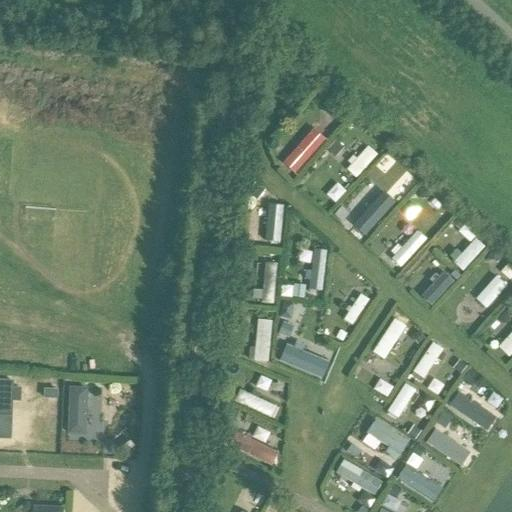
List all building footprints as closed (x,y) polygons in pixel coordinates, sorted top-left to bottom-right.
[(279,70),(269,77),(287,103),(297,96),(279,70)] [(0,80),(0,124),(6,125),(14,83),(0,80)] [(61,86),(47,121),(61,126),(60,131),(73,136),(88,96),(61,86)] [(135,99),(117,132),(130,139),(128,144),(141,151),(161,113),(135,99)] [(283,165),(293,173),(323,139),(313,130),(283,165)] [(327,150),(335,157),(343,148),(335,141),(327,150)] [(346,170),(354,178),(376,155),(367,147),(346,170)] [(320,213),(336,188),(325,181),(308,205),(320,213)] [(255,182),(247,192),(256,200),(264,190),(255,182)] [(418,199),(427,199),(427,190),(418,189),(418,199)] [(124,191),(121,228),(136,230),(136,235),(151,236),(154,193),(124,191)] [(383,194),(353,227),(364,237),(394,205),(383,194)] [(267,205),(264,242),(278,243),(281,206),(267,205)] [(341,211),(336,218),(342,223),(348,217),(341,211)] [(465,224),(457,217),(451,224),(459,231),(465,224)] [(399,268),(424,241),(415,233),(390,260),(399,268)] [(461,271),(482,248),(473,239),(452,263),(461,271)] [(312,250),(310,272),(304,271),(303,280),(309,281),(307,291),(320,292),(325,252),(312,250)] [(498,252),(487,251),(486,260),(496,261),(498,252)] [(276,265),(264,263),(264,266),(256,266),(254,290),(261,291),(260,303),(272,304),(276,265)] [(420,297),(430,306),(452,281),(442,272),(420,297)] [(495,276),(475,299),(485,308),(506,286),(495,276)] [(302,299),(303,287),(292,285),(290,297),(302,299)] [(359,295),(343,320),(350,325),(367,300),(359,295)] [(25,298),(10,301),(18,343),(47,337),(40,299),(25,302),(25,298)] [(96,301),(81,307),(97,347),(125,336),(111,301),(98,306),(96,301)] [(383,360),(405,327),(394,320),(373,353),(383,360)] [(252,361),(266,363),(270,322),(256,321),(252,361)] [(288,338),(292,327),(282,323),(278,334),(288,338)] [(417,331),(410,337),(417,344),(423,338),(417,331)] [(511,332),(498,348),(508,358),(511,353),(511,332)] [(292,348),(284,345),(277,361),(319,379),(326,363),(300,352),(303,346),(294,343),(292,348)] [(441,352),(442,350),(432,344),(413,372),(422,379),(435,360),(440,363),(445,355),(441,352)] [(457,361),(452,368),(459,373),(464,366),(457,361)] [(376,399),(382,386),(353,371),(346,384),(376,399)] [(468,371),(461,380),(471,387),(477,378),(468,371)] [(0,441),(12,442),(13,403),(22,404),(22,391),(14,390),(14,384),(0,383),(0,441)] [(397,418),(414,391),(404,385),(386,412),(397,418)] [(71,387),(69,433),(88,434),(90,388),(71,387)] [(58,401),(58,392),(46,391),(45,400),(58,401)] [(239,391),(234,401),(269,418),(274,407),(239,391)] [(456,393),(448,405),(486,431),(492,421),(494,418),(456,393)] [(441,414),(435,423),(444,429),(450,420),(441,414)] [(374,422),(367,433),(390,447),(385,455),(396,462),(401,455),(408,444),(374,422)] [(414,440),(420,432),(412,427),(407,434),(414,440)] [(226,432),(219,449),(264,467),(271,450),(226,432)] [(453,464),(461,454),(430,432),(423,443),(453,464)] [(126,442),(118,448),(123,455),(131,449),(126,442)] [(419,458),(424,450),(415,445),(410,452),(419,458)] [(352,448),(348,455),(356,459),(360,453),(352,448)] [(343,461),(335,474),(373,496),(380,484),(343,461)] [(439,489),(404,467),(396,479),(431,502),(439,489)] [(400,491),(391,487),(387,496),(395,500),(400,491)]
